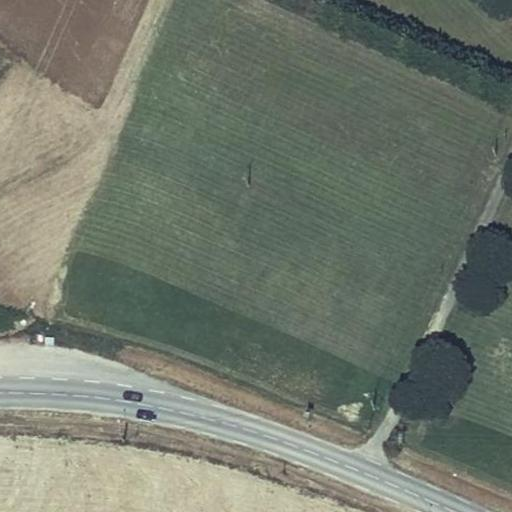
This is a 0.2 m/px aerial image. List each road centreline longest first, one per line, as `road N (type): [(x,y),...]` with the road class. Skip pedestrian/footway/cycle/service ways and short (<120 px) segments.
road 1 (tertiary): [(452,511),(258,433),(128,401),(0,390)]
road 2 (track): [(157,0),(43,261),(19,283),(0,279)]
